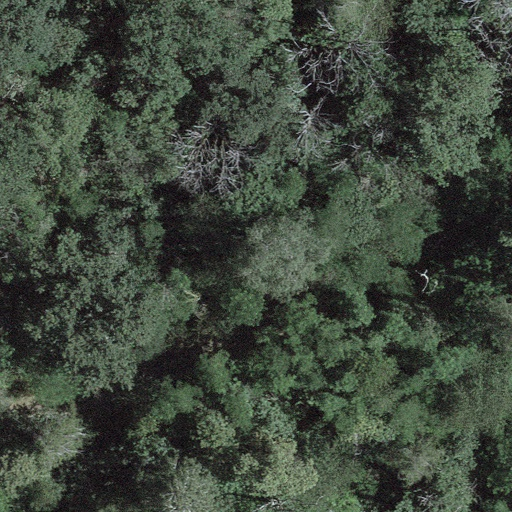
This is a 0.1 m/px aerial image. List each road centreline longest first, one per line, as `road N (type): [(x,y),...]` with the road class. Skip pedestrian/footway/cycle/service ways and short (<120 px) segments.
road 1 (track): [(274,317),(0,434)]
road 2 (track): [(511,183),(477,211),(274,317)]
